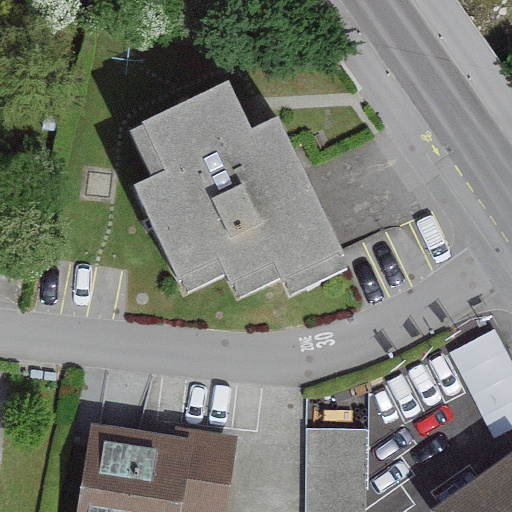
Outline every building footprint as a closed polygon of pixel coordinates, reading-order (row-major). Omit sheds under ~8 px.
[(263,141),(240,93),(157,132),(181,182),(150,197),(191,282),(231,263),(243,288),(286,268),(297,290),(354,263),(290,128),(263,141)] [(497,430),(511,423),(511,339),(506,326),(461,345),(497,430)] [(228,511),(238,441),(178,432),(176,443),(91,431),(80,511),(228,511)] [(366,511),(369,435),(310,433),(306,511),(366,511)] [(511,511),(511,465),(446,511),(511,511)]
